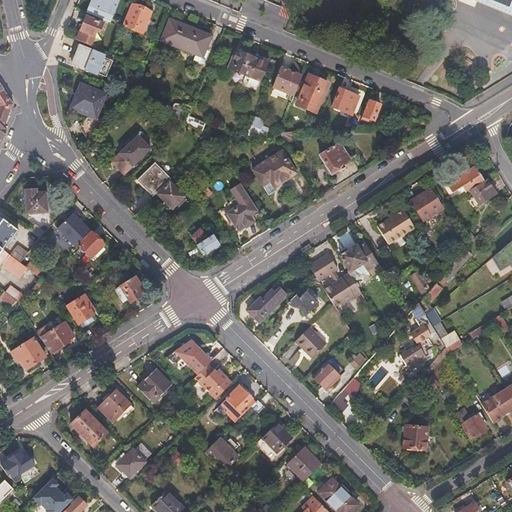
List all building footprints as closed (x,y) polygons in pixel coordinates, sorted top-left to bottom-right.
[(91,0),(86,11),(110,21),(118,0),(91,0)] [(511,0),(472,0),(511,16),(511,0)] [(123,25),(143,33),(151,12),(131,4),(123,25)] [(80,30),(76,39),(90,45),(96,31),(99,32),(103,23),(86,16),(82,25),(85,26),(83,31),(80,30)] [(161,40),(167,42),(183,49),(195,54),(193,60),(203,64),(208,50),(205,48),(210,36),(170,19),(161,40)] [(183,49),(167,42),(165,47),(181,53),(183,49)] [(72,65),(96,75),(98,73),(106,77),(112,61),(104,57),(105,56),(80,45),(72,65)] [(228,67),(260,80),(268,61),(248,53),(247,54),(236,50),(228,67)] [(273,87),(289,93),(297,74),(280,67),(273,87)] [(297,104),(316,112),(328,84),(309,75),(297,104)] [(72,108),(96,117),(105,94),(81,85),(72,108)] [(333,106),(352,114),(359,97),(340,89),(333,106)] [(0,123),(4,128),(14,105),(5,90),(0,92),(0,123)] [(367,100),(361,115),(374,120),(381,105),(367,100)] [(171,111),(186,122),(188,116),(192,107),(183,104),(174,103),(171,111)] [(188,116),(186,122),(200,131),(203,123),(188,116)] [(250,125),(247,135),(259,134),(265,121),(255,117),(252,126),(250,125)] [(111,161),(123,174),(150,148),(137,136),(111,161)] [(332,174),(340,169),(339,166),(349,159),(340,143),(320,155),(325,162),(323,164),(329,173),(331,172),(332,174)] [(296,173),(281,150),(252,169),(267,192),(296,173)] [(137,180),(153,196),(156,193),(169,181),(171,179),(155,163),(137,180)] [(471,190),(484,181),(476,166),(464,174),(462,171),(446,181),(456,196),(466,190),(467,192),(471,190)] [(497,194),(488,179),(484,181),(471,190),(480,205),(497,194)] [(169,181),(156,193),(172,208),(184,196),(169,181)] [(249,199),(250,199),(240,183),(232,189),(241,204),(249,199)] [(206,187),(201,192),(206,198),(212,193),(206,187)] [(423,220),(443,208),(431,188),(411,201),(423,220)] [(36,191),(26,191),(27,213),(47,212),(46,194),(37,194),(36,191)] [(256,211),(249,199),(241,204),(226,214),(230,220),(231,219),(238,230),(245,225),(246,226),(254,221),(250,215),(256,211)] [(416,227),(403,207),(396,212),(398,215),(380,227),(389,244),(416,227)] [(4,221),(0,225),(0,247),(2,249),(11,237),(13,238),(18,231),(4,221)] [(33,223),(28,229),(40,238),(46,232),(33,223)] [(204,256),(221,246),(213,234),(208,237),(200,229),(192,237),(198,243),(196,244),(204,256)] [(91,258),(95,255),(103,247),(104,246),(92,233),(79,246),(91,258)] [(380,265),(365,242),(359,246),(358,244),(340,255),(351,272),(350,273),(354,281),(380,265)] [(18,245),(10,255),(20,263),(29,252),(18,245)] [(103,247),(95,255),(97,258),(105,250),(103,247)] [(354,281),(350,273),(339,280),(334,272),(339,268),(329,253),(310,266),(316,276),(319,281),(330,273),(335,282),(324,289),(333,303),(335,306),(341,302),(342,304),(362,292),(354,281)] [(20,263),(10,255),(2,267),(20,280),(28,269),(26,267),(20,263)] [(463,265),(457,260),(450,268),(455,273),(455,274),(463,265)] [(29,268),(40,273),(43,267),(32,262),(29,268)] [(455,273),(450,268),(445,274),(437,283),(443,288),(455,273)] [(432,289),(419,270),(411,275),(425,296),(432,289)] [(90,284),(95,292),(103,282),(98,277),(90,284)] [(136,278),(115,291),(123,304),(129,300),(131,303),(143,295),(141,293),(145,290),(136,278)] [(43,279),(31,290),(35,295),(47,285),(43,279)] [(47,285),(50,289),(54,286),(50,280),(43,279),(47,285)] [(429,303),(443,288),(437,283),(432,289),(425,296),(424,298),(429,303)] [(12,286),(7,293),(18,302),(25,296),(12,286)] [(260,322),(287,296),(279,287),(274,292),(273,289),(262,300),(260,297),(248,310),(260,322)] [(319,303),(307,290),(297,300),(309,312),(319,303)] [(12,307),(18,302),(7,293),(6,293),(1,299),(12,307)] [(511,295),(502,301),(508,310),(511,306),(511,295)] [(86,296),(67,307),(78,324),(93,315),(88,307),(92,305),(86,296)] [(437,305),(443,300),(440,297),(435,301),(437,305)] [(434,326),(426,314),(420,303),(413,310),(423,326),(411,334),(412,335),(409,337),(415,348),(412,350),(411,348),(399,356),(410,375),(421,368),(419,365),(424,362),(423,359),(429,355),(428,352),(437,346),(441,353),(447,348),(442,340),(434,326)] [(441,321),(434,308),(426,314),(434,326),(441,322),(441,321)] [(509,328),(501,314),(494,318),(498,327),(502,333),(509,328)] [(498,327),(494,318),(487,322),(490,326),(493,325),(495,328),(498,327)] [(441,322),(434,326),(442,340),(449,336),(441,322)] [(490,326),(487,322),(470,333),(473,337),(490,326)] [(37,332),(51,354),(71,342),(70,339),(74,336),(66,323),(51,332),(47,326),(37,332)] [(309,327),(295,340),(312,357),(325,343),(309,327)] [(449,336),(442,340),(447,348),(460,339),(461,339),(456,331),(449,336)] [(460,339),(447,348),(450,352),(463,344),(460,339)] [(12,353),(17,361),(21,359),(27,370),(45,358),(34,340),(12,353)] [(208,365),(212,361),(191,341),(166,358),(174,366),(182,359),(198,375),(208,365)] [(447,348),(441,353),(427,370),(430,375),(450,352),(447,348)] [(337,372),(351,357),(345,350),(330,365),(329,364),(315,378),(327,390),(341,376),(337,372)] [(195,378),(217,399),(232,383),(220,372),(217,374),(208,365),(198,375),(195,378)] [(156,378),(160,373),(156,369),(151,374),(156,378)] [(430,375),(427,370),(418,380),(422,384),(426,381),(432,390),(437,386),(430,375)] [(172,385),(160,373),(156,378),(151,374),(138,387),(154,402),(172,385)] [(226,412),(236,422),(248,411),(256,403),(240,387),(223,403),(229,409),(226,412)] [(350,392),(345,387),(338,395),(343,400),(350,392)] [(508,412),(511,409),(511,402),(504,390),(504,389),(481,404),(493,423),(503,417),(502,416),(508,412)] [(116,390),(98,408),(114,422),(131,405),(116,390)] [(265,407),(259,400),(256,403),(248,411),(254,417),(265,407)] [(455,415),(470,439),(487,428),(479,414),(471,418),(465,408),(455,415)] [(86,411),(72,425),(93,447),(108,433),(86,411)] [(279,421),(257,443),(273,460),(293,441),(284,430),(286,428),(279,421)] [(403,447),(426,450),(428,427),(406,425),(403,447)] [(220,438),(205,452),(210,458),(213,455),(227,468),(238,456),(233,450),(238,446),(231,439),(226,444),(220,438)] [(40,444),(36,447),(40,453),(44,450),(40,444)] [(288,464),(304,481),(321,464),(305,448),(288,464)] [(133,449),(118,465),(131,478),(146,462),(133,449)] [(177,452),(170,458),(177,466),(185,459),(177,452)] [(20,475),(21,478),(27,474),(25,472),(35,465),(28,455),(20,460),(17,456),(1,465),(7,475),(9,475),(15,471),(18,475),(18,476),(20,475)] [(234,469),(227,475),(236,484),(242,477),(234,469)] [(236,484),(227,475),(222,480),(231,488),(236,484)] [(47,511),(61,511),(74,500),(67,494),(65,496),(56,488),(58,485),(52,479),(33,498),(40,505),(41,504),(48,511),(47,511)] [(333,479),(319,492),(338,511),(350,511),(359,504),(333,479)] [(166,490),(152,505),(158,511),(179,511),(183,508),(166,490)] [(505,502),(501,495),(494,500),(498,507),(505,502)] [(80,511),(88,506),(79,497),(64,511),(80,511)] [(328,511),(315,498),(309,504),(307,502),(302,507),(306,511),(305,511),(328,511)] [(458,511),(478,511),(478,510),(480,509),(475,502),(471,504),(458,511)]
